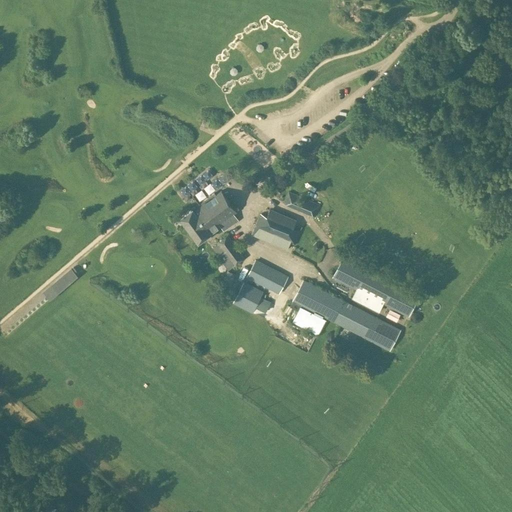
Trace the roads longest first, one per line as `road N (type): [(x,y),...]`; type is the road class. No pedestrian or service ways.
road 1 (unclassified): [(460,0),(378,102),(290,164)]
road 2 (track): [(0,429),(120,511)]
